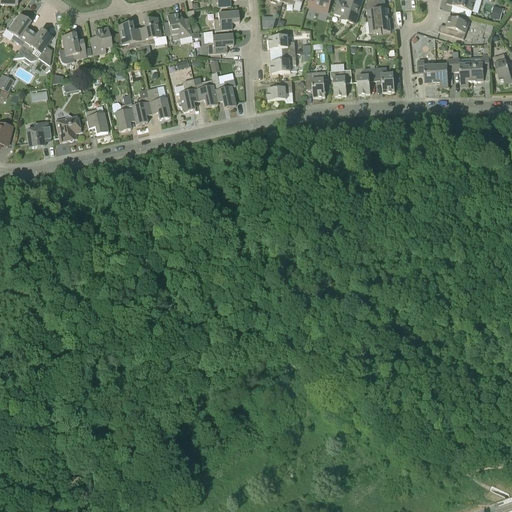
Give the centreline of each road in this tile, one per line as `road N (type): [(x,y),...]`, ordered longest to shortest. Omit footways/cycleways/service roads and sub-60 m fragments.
road 1 (residential): [(250,125),(40,172),(0,172)]
road 2 (residential): [(250,125),(409,108)]
road 3 (residential): [(409,108),(402,38),(431,22),(430,0)]
road 4 (residential): [(250,125),(251,0)]
